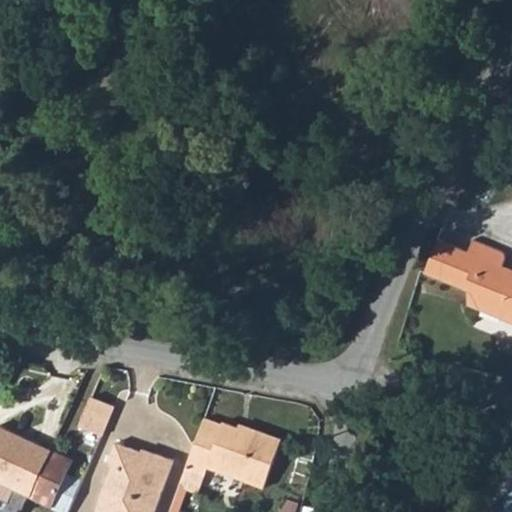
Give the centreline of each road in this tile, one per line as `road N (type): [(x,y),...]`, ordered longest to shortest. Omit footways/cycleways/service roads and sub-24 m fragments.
road 1 (residential): [(344,396),(395,271),(511,58)]
road 2 (residential): [(0,325),(140,361),(344,396)]
